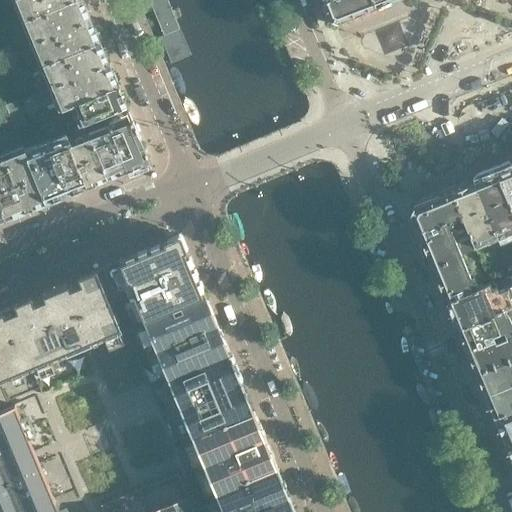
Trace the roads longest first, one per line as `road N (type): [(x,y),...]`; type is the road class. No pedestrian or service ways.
road 1 (residential): [(498,511),(347,128)]
road 2 (residential): [(190,192),(317,511)]
road 3 (residential): [(109,0),(190,192)]
road 4 (residential): [(0,275),(157,215),(190,192)]
road 5 (residential): [(190,192),(148,191),(0,246)]
road 6 (residential): [(347,128),(511,63)]
road 7 (residential): [(190,192),(347,128)]
road 8 (residential): [(347,128),(294,0)]
